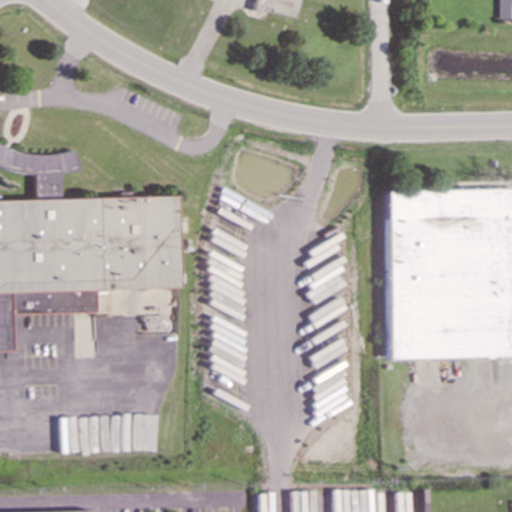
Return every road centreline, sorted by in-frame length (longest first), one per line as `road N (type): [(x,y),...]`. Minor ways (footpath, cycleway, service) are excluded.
road 1 (residential): [(511,127),(345,128),(246,109),(128,60),(43,0)]
road 2 (residential): [(381,130),(380,0)]
